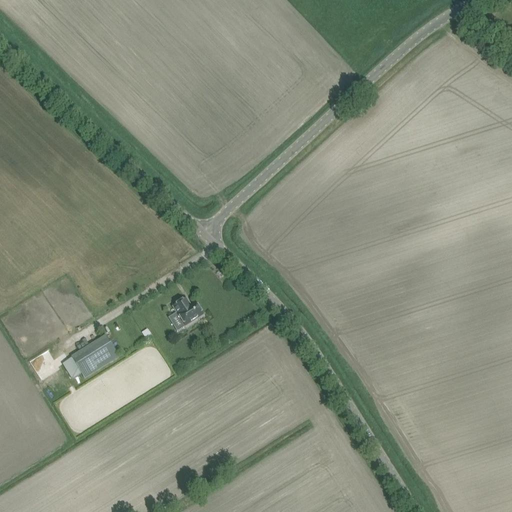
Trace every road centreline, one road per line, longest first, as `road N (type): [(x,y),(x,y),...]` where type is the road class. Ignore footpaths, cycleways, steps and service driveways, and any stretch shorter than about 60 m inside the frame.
road 1 (unclassified): [(210,235),(427,29),(477,0)]
road 2 (unclassified): [(417,511),(320,353),(210,235)]
road 3 (unclassified): [(210,235),(0,38)]
